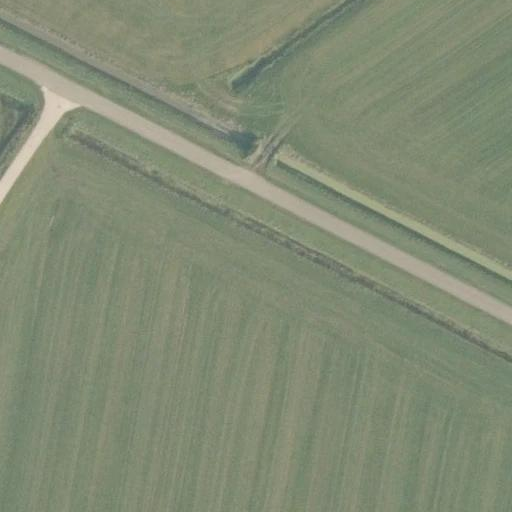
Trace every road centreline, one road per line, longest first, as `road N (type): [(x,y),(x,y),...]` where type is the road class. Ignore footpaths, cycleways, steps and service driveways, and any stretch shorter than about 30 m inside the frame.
road 1 (tertiary): [(511,322),(67,95)]
road 2 (unclassified): [(0,197),(67,95)]
